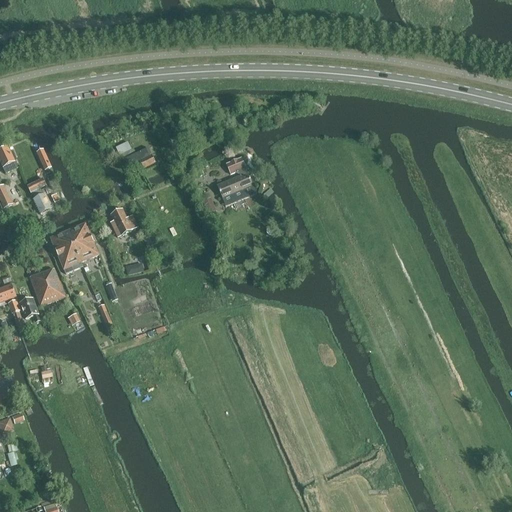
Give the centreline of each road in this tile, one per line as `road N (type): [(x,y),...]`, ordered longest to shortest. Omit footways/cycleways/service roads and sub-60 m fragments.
road 1 (secondary): [(0,104),(153,75),(354,75)]
road 2 (secondary): [(511,105),(354,75)]
